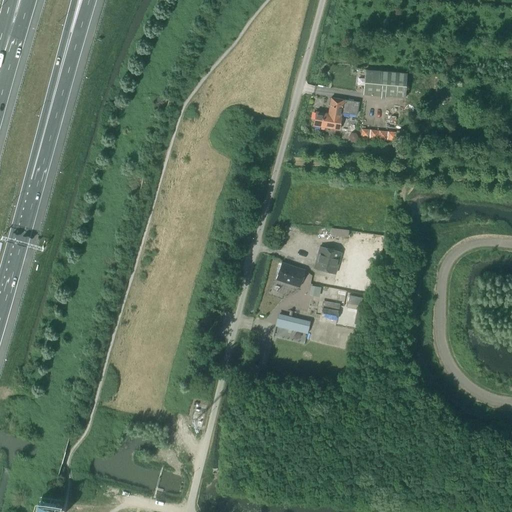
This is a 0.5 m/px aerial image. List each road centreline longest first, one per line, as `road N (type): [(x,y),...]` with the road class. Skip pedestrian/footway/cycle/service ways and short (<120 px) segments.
road 1 (unclassified): [(188,511),(325,0)]
road 2 (motorway): [(22,209),(90,0)]
road 3 (motorway): [(22,209),(74,0)]
